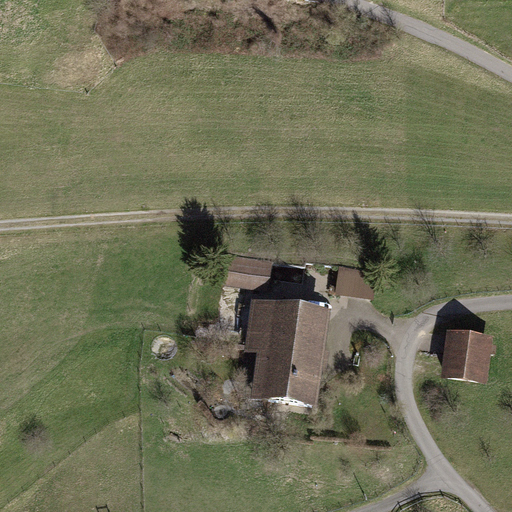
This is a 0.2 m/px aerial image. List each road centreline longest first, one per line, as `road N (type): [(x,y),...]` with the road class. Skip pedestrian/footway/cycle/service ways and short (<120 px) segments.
road 1 (track): [(511,215),(415,209),(0,223)]
road 2 (residential): [(485,511),(448,469),(408,399),(407,343),(446,309),(511,301)]
road 3 (residential): [(511,71),(351,0)]
